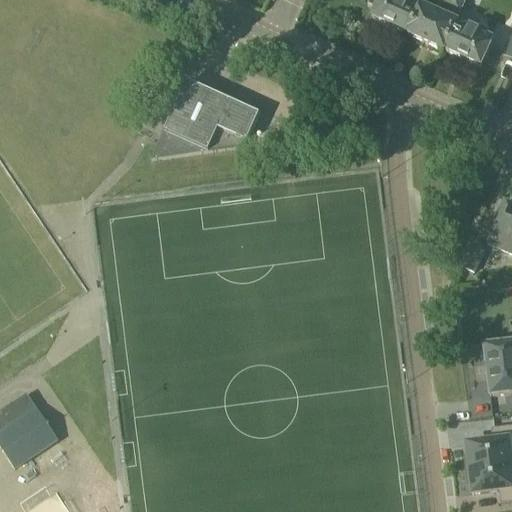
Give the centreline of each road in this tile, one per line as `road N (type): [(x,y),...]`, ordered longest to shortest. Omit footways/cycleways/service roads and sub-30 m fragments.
road 1 (residential): [(411,100),(396,176),(438,511)]
road 2 (secondary): [(411,100),(264,38)]
